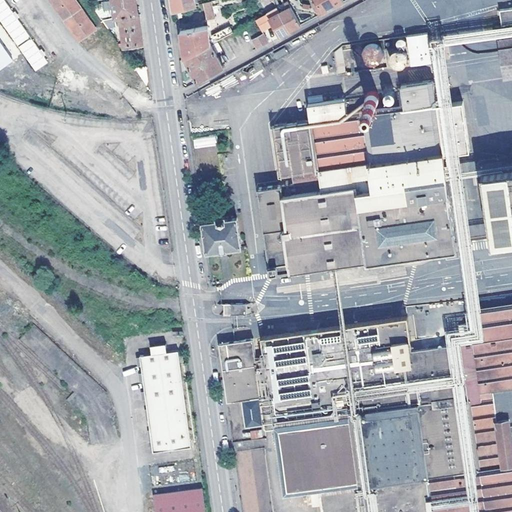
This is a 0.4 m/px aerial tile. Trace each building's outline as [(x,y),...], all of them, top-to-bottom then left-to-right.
[(0,0),(0,19),(33,72),(47,64),(6,0),(0,0)] [(96,30),(75,0),(47,0),(76,43),(96,30)] [(109,0),(102,1),(104,17),(111,16),(109,0)] [(143,42),(136,0),(111,0),(114,17),(118,17),(123,48),(131,47),(131,44),(143,42)] [(195,0),(171,0),(173,12),(196,5),(195,0)] [(288,0),(292,6),(298,17),(307,11),(301,0),(316,0),(317,1),(310,4),(317,16),(345,1),(344,0),(288,0)] [(211,1),(202,4),(206,20),(215,18),(211,1)] [(281,12),(290,31),(302,25),(298,17),(292,6),(281,12)] [(502,24),(511,22),(511,7),(500,9),(502,24)] [(290,31),(281,12),(270,18),(273,24),(275,27),(280,36),(290,31)] [(265,33),(275,27),(273,24),(271,25),(265,14),(257,18),(265,33)] [(112,18),(104,20),(106,29),(115,27),(112,18)] [(231,33),(230,32),(232,31),(230,28),(225,31),(223,29),(209,37),(208,26),(180,30),(185,58),(210,44),(231,33)] [(430,60),(426,32),(405,35),(409,62),(430,60)] [(258,48),(270,42),(265,33),(253,39),(258,48)] [(511,35),(497,37),(503,78),(511,76),(511,35)] [(393,47),(392,38),(341,44),(332,51),(335,74),(385,68),(382,48),(393,47)] [(210,44),(185,58),(198,81),(223,67),(210,44)] [(406,65),(406,54),(391,54),(391,65),(406,65)] [(143,76),(149,84),(146,67),(136,68),(143,76)] [(149,84),(143,76),(136,81),(141,89),(149,84)] [(258,187),(270,274),(330,265),(336,264),(340,264),(458,247),(448,179),(444,153),(437,105),(434,79),(401,84),(405,106),(348,115),(345,97),(308,103),(310,118),(273,124),(280,175),(295,172),(296,182),(258,187)] [(461,101),(437,105),(444,153),(468,150),(461,101)] [(218,169),(218,137),(195,137),(194,169),(218,169)] [(465,172),(475,171),(474,163),(464,164),(465,172)] [(511,167),(482,171),(492,242),(511,239),(511,167)] [(242,249),(237,217),(226,218),(226,215),(218,216),(218,220),(203,221),(207,253),(242,249)] [(485,224),(469,225),(470,240),(486,239),(485,224)] [(339,325),(263,337),(275,421),(285,492),(320,487),(323,504),(323,511),(511,511),(511,300),(469,307),(473,340),(412,348),(407,316),(349,324),(344,325),(339,325)] [(228,315),(228,304),(219,304),(219,315),(228,315)] [(260,314),(260,304),(228,304),(228,315),(260,314)] [(247,339),(219,343),(227,401),(233,440),(267,436),(265,422),(254,338),(247,339)] [(140,355),(153,451),(192,446),(179,350),(168,351),(167,342),(150,345),(151,353),(140,355)] [(243,511),(273,511),(265,447),(235,450),(243,511)] [(206,511),(202,486),(153,494),(155,511),(206,511)]
